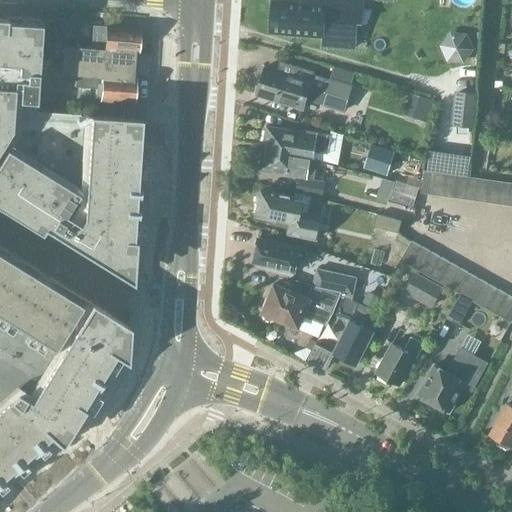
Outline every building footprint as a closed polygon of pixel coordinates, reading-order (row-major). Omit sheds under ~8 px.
[(273,1),(271,33),(323,37),(322,46),(353,49),(355,23),(360,24),(361,0),(301,0),(301,3),(273,1)] [(132,283),(143,118),(48,112),(34,111),(35,98),(40,21),(0,17),(0,391),(52,438),(61,446),(116,356),(127,363),(128,337),(129,327),(132,283)] [(105,50),(137,52),(137,50),(140,48),(141,43),(138,40),(139,28),(108,26),(108,27),(93,25),(92,40),(106,41),(105,50)] [(462,61),(471,49),(465,35),(450,33),(441,46),(447,60),(462,61)] [(50,46),(49,59),(63,60),(64,47),(50,46)] [(61,73),(76,74),(135,79),(137,52),(105,50),(64,47),(61,73)] [(49,60),(38,59),(37,72),(48,73),(49,60)] [(265,67),(257,94),(303,108),(306,98),(344,110),(352,87),(332,81),(313,75),(314,70),(279,59),(276,70),(265,67)] [(135,79),(76,74),(75,86),(97,88),(96,99),(102,99),(102,100),(133,103),(134,91),(137,90),(137,84),(135,81),(135,79)] [(411,94),(404,115),(427,122),(433,101),(411,94)] [(455,97),(452,123),(474,126),(477,99),(455,97)] [(35,98),(34,111),(48,112),(49,99),(35,98)] [(267,126),(264,146),(302,152),(303,146),(313,148),(313,151),(328,153),(331,134),(305,130),(305,132),(267,126)] [(372,144),(364,167),(387,174),(394,151),(372,144)] [(302,152),(264,146),(260,170),(298,176),(313,178),(316,160),(301,157),(302,152)] [(422,193),(433,195),(436,173),(425,171),(422,193)] [(433,195),(444,196),(447,174),(436,173),(433,195)] [(444,196),(455,198),(458,176),(447,174),(444,196)] [(455,198),(466,199),(469,178),(458,176),(455,198)] [(382,177),(377,193),(390,198),(395,182),(382,177)] [(298,192),(322,196),(324,182),(301,178),(298,192)] [(466,199),(477,201),(480,179),(469,178),(466,199)] [(477,201),(488,202),(491,181),(480,179),(477,201)] [(488,202),(499,204),(502,182),(491,181),(488,202)] [(499,204),(509,205),(511,187),(511,183),(502,182),(499,204)] [(294,197),(262,190),(261,195),(258,196),(257,202),(259,204),(256,216),(273,220),(273,222),(301,228),(299,235),(316,239),(320,217),(308,214),(311,197),(296,193),(294,197)] [(386,228),(399,232),(402,219),(378,213),(374,225),(386,228)] [(386,228),(384,236),(397,239),(399,232),(386,228)] [(259,239),(254,263),(283,269),(295,272),(297,261),(300,247),(259,239)] [(401,260),(410,265),(421,245),(412,240),(401,260)] [(410,265),(419,270),(430,250),(421,245),(410,265)] [(419,270),(428,275),(439,255),(430,250),(419,270)] [(428,275),(436,280),(448,260),(439,255),(428,275)] [(436,280),(445,285),(456,265),(448,260),(436,280)] [(445,285),(454,290),(465,270),(456,265),(445,285)] [(340,292),(339,296),(351,300),(356,277),(316,268),(312,286),(314,286),(340,292)] [(454,290),(460,293),(463,295),(474,275),(465,270),(454,290)] [(431,306),(441,288),(415,273),(405,291),(431,306)] [(474,275),(463,295),(472,299),(483,280),(474,275)] [(483,280),(472,299),(473,300),(480,304),(492,285),(483,280)] [(500,290),(492,285),(480,304),(489,309),(500,290)] [(333,314),(339,296),(340,292),(314,286),(308,300),(275,286),(264,313),(298,326),(304,313),(315,317),(319,309),(333,314)] [(500,290),(489,309),(498,314),(511,322),(511,296),(509,295),(500,290)] [(362,305),(373,309),(378,296),(368,292),(362,305)] [(463,295),(460,293),(447,318),(459,325),(473,300),(472,299),(463,295)] [(339,296),(333,314),(349,321),(333,353),(356,365),(374,332),(363,326),(368,316),(371,317),(374,309),(373,309),(362,305),(359,304),(351,300),(339,296)] [(377,373),(400,385),(416,356),(417,357),(424,345),(412,338),(405,350),(393,344),(377,373)] [(316,343),(310,339),(305,348),(312,351),(316,343)] [(461,349),(448,373),(434,365),(418,395),(449,412),(464,386),(472,391),(487,363),(474,356),(473,356),(461,349)] [(0,481),(51,438),(52,438),(0,391),(0,481)] [(511,392),(490,434),(499,439),(497,443),(508,449),(510,445),(511,446),(511,392)]
